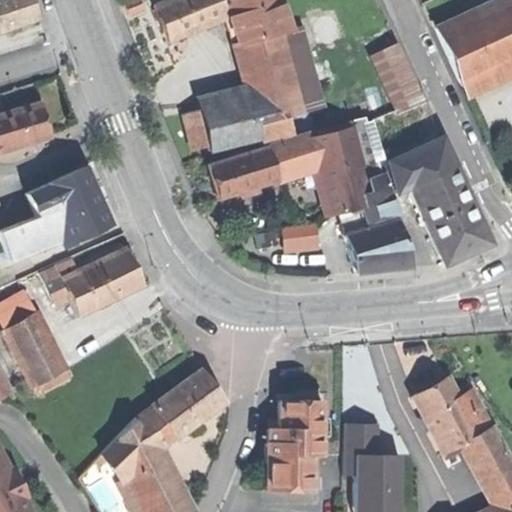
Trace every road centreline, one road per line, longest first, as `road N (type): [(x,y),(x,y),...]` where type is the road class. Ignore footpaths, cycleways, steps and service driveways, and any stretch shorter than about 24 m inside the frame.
road 1 (secondary): [(254,308),(215,296),(172,251),(83,40)]
road 2 (secondary): [(511,280),(455,297),(354,310),(254,308)]
road 3 (residential): [(511,226),(487,197),(398,0)]
road 4 (residential): [(209,511),(247,401),(254,308)]
